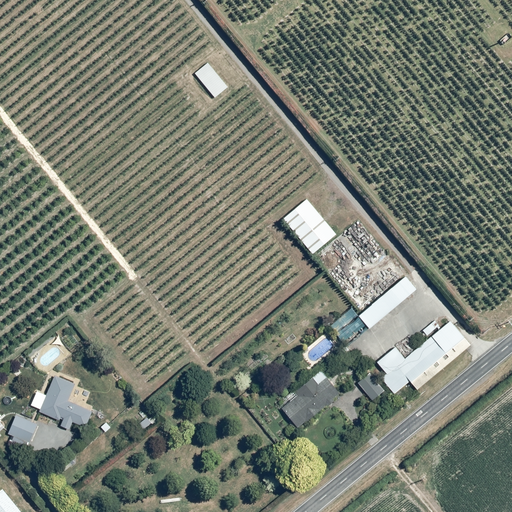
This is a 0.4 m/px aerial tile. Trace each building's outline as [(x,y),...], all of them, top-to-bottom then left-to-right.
[(227,87),(207,63),(194,73),(214,98),(227,87)] [(335,233),(306,198),(282,218),(311,253),(335,233)] [(415,287),(404,275),(357,315),(368,327),(415,287)] [(470,344),(450,320),(440,328),(434,321),(419,333),(425,341),(404,358),(394,347),(376,362),(387,375),(382,379),(394,393),(409,381),(416,389),(470,344)] [(264,350),(240,369),(249,380),(273,362),(264,350)] [(340,393),(321,369),(278,403),(297,427),(340,393)] [(367,373),(356,382),(372,400),(383,390),(367,373)] [(75,383),(54,374),(38,411),(61,421),(60,425),(69,429),(72,422),(85,427),(92,411),(67,400),(75,383)] [(37,424),(15,414),(7,433),(28,442),(37,424)] [(0,489),(0,511),(19,511),(1,489),(0,489)]
